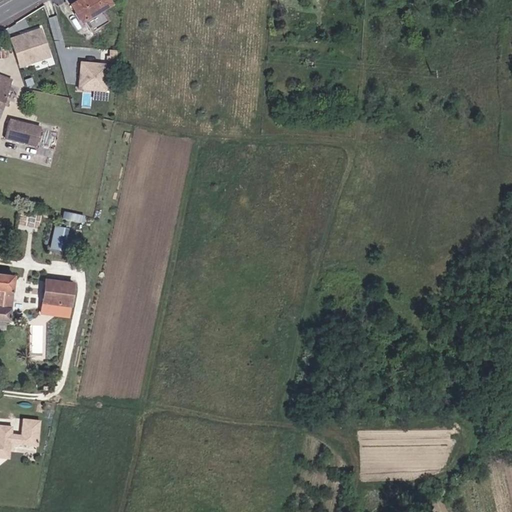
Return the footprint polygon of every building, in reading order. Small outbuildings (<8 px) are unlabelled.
[(105,0),(69,0),(83,26),(108,13),(102,2),(105,0)] [(52,58),(42,27),(10,38),(20,68),(52,58)] [(112,64),(79,62),(77,90),(109,93),(112,64)] [(4,128),(35,136),(39,118),(8,112),(4,128)] [(35,136),(44,138),(49,121),(39,118),(35,136)] [(65,249),(69,227),(54,225),(50,246),(65,249)] [(35,294),(63,297),(66,273),(38,269),(35,294)] [(37,415),(20,413),(19,429),(36,431),(37,415)] [(0,444),(7,445),(8,437),(9,428),(9,421),(0,419),(0,444)] [(19,429),(9,428),(8,437),(35,439),(36,431),(19,429)]
